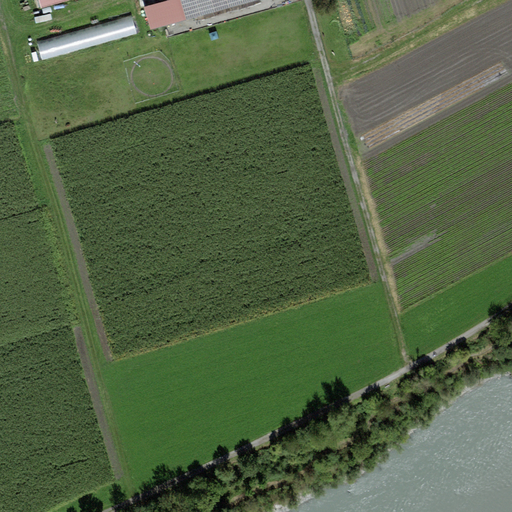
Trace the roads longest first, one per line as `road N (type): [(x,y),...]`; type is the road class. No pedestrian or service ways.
road 1 (track): [(0,13),(133,499)]
road 2 (track): [(511,305),(406,369),(107,511)]
road 3 (track): [(406,369),(308,0)]
road 4 (track): [(486,0),(332,82)]
